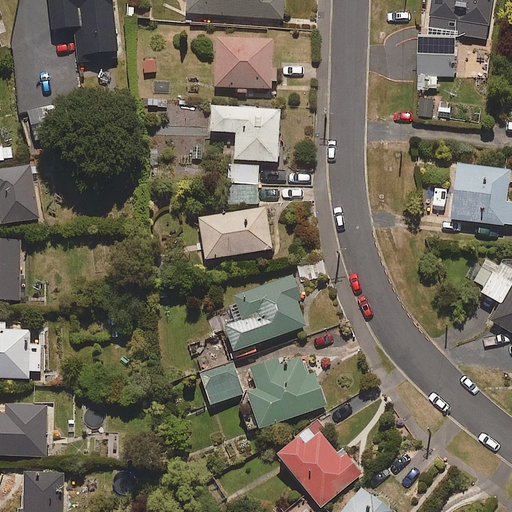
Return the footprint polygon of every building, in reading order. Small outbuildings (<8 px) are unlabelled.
[(48,0),(50,27),(73,25),(75,60),(115,58),(112,0),(48,0)] [(187,0),(188,17),(283,19),(283,0),(187,0)] [(486,40),(493,0),(430,0),(427,24),(432,25),(431,35),(416,35),(417,76),(425,76),(425,87),(438,87),(437,79),(455,79),(454,34),(486,40)] [(274,64),(275,38),(218,36),(217,86),(237,87),(237,93),(247,93),(248,87),(270,88),(271,81),(277,81),(277,64),(274,64)] [(434,117),(434,96),(417,96),(418,117),(434,117)] [(278,161),(280,109),(212,106),(211,130),(236,131),(235,159),(278,161)] [(60,134),(60,107),(28,107),(28,135),(60,134)] [(261,203),(260,164),(226,165),(227,204),(261,203)] [(511,201),(507,201),(510,169),(457,165),(452,220),(511,224),(511,201)] [(34,169),(0,169),(0,220),(35,220),(34,169)] [(271,253),(266,209),(200,216),(204,260),(271,253)] [(0,301),(22,301),(21,239),(0,239),(0,301)] [(511,279),(495,271),(483,295),(499,304),(490,321),(511,332),(511,279)] [(301,300),(293,276),(234,295),(237,304),(242,318),(223,323),(231,348),(305,325),(297,301),(301,300)] [(0,320),(0,376),(30,375),(30,370),(41,369),(40,345),(28,345),(28,330),(3,331),(3,320),(0,320)] [(290,370),(285,355),(249,367),(256,388),(247,391),(260,428),(326,405),(311,362),(290,370)] [(211,404),(243,394),(234,363),(201,373),(211,404)] [(0,454),(46,456),(48,404),(0,401),(0,454)] [(345,453),(341,456),(318,428),(304,439),(301,434),(277,454),(320,506),(362,472),(345,453)] [(406,490),(420,472),(408,462),(393,480),(406,490)] [(63,511),(64,472),(24,471),(23,511),(63,511)] [(395,511),(362,486),(341,511),(395,511)]
